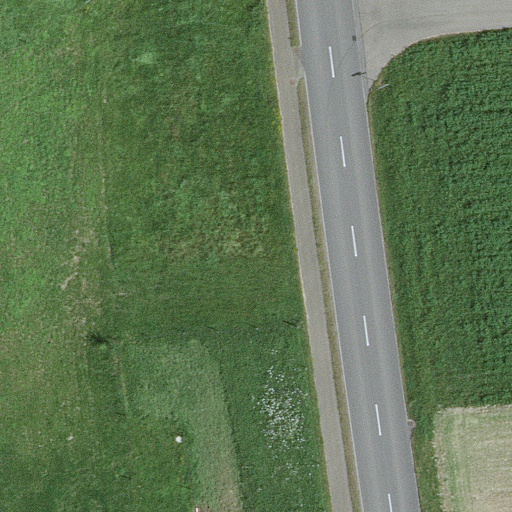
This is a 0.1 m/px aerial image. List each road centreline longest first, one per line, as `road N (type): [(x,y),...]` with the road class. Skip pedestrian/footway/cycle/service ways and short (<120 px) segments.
road 1 (tertiary): [(393,511),(324,0)]
road 2 (track): [(327,23),(511,9)]
